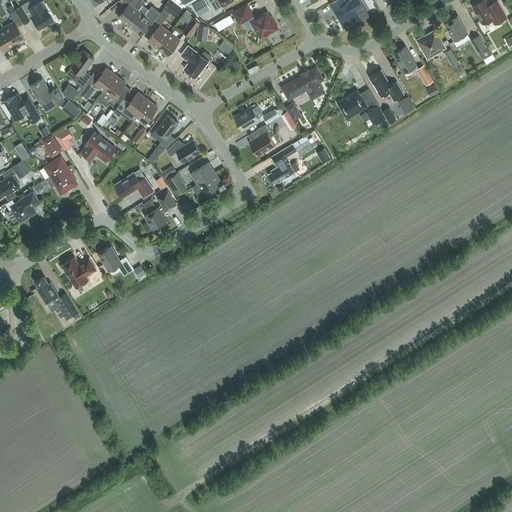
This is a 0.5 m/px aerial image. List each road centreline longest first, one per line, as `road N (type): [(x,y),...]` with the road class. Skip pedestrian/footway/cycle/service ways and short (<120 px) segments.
road 1 (residential): [(15,271),(99,219),(138,250),(157,253),(238,205),(242,183),(199,114)]
road 2 (unclassified): [(319,40),(355,55),(448,0)]
road 3 (unclassified): [(199,114),(319,40)]
road 4 (residential): [(199,114),(91,24)]
